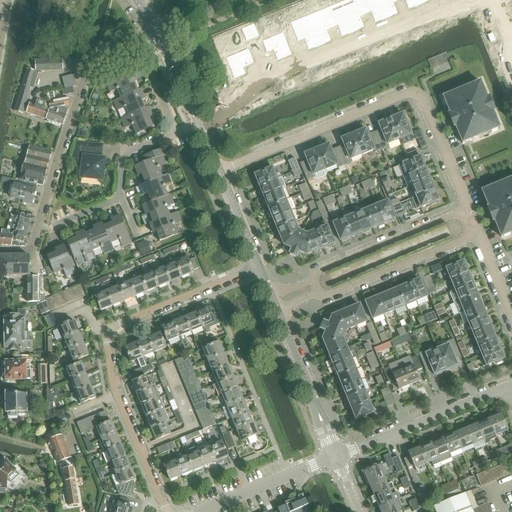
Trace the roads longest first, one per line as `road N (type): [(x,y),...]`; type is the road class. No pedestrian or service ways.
road 1 (residential): [(467,210),(421,100),(408,95),(218,174)]
road 2 (residential): [(200,127),(276,77),(470,0)]
road 3 (residential): [(258,268),(108,333),(116,394),(141,451)]
road 4 (residential): [(153,26),(92,58),(37,226)]
road 5 (residential): [(336,456),(506,388)]
road 6 (residential): [(467,210),(315,275)]
road 7 (residential): [(326,297),(477,234)]
road 8 (tertiary): [(336,456),(276,313)]
road 9 (residential): [(199,511),(336,456)]
